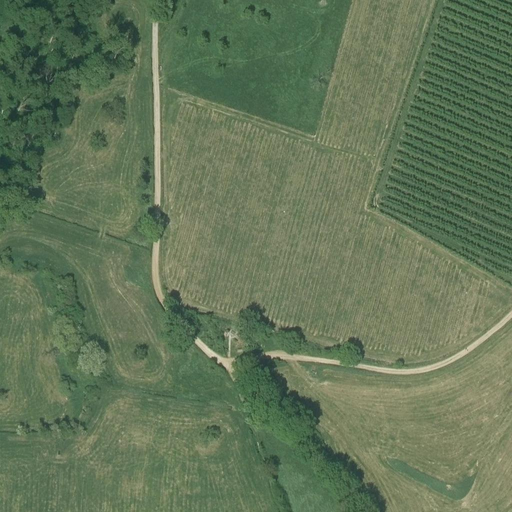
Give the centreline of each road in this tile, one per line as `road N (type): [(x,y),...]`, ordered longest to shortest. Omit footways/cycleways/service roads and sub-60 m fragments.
road 1 (track): [(226,362),(173,319),(156,290),(154,38)]
road 2 (track): [(511,312),(455,358),(429,368),(385,370),(269,352),(226,362)]
road 3 (track): [(226,362),(312,447),(352,511)]
